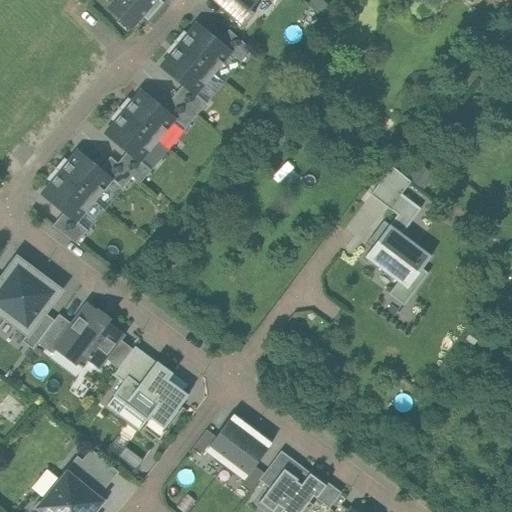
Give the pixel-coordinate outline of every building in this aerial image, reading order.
[(113,0),(107,7),(119,18),(123,14),(134,24),(131,28),(132,29),(143,17),(157,0),(113,0)] [(160,0),(157,0),(143,17),(148,21),(164,3),(160,0)] [(213,0),(243,26),(254,14),(250,9),(257,0),(213,0)] [(198,24),(189,35),(187,34),(178,44),(214,74),(222,63),(221,62),(229,52),(230,51),(219,42),(198,24)] [(229,30),(219,42),(230,51),(229,52),(241,62),(251,50),(229,30)] [(214,74),(178,44),(169,55),(171,56),(162,67),(183,85),(194,94),(195,93),(203,83),(205,84),(214,74)] [(194,94),(183,85),(173,96),(196,116),(207,103),(195,93),(194,94)] [(163,108),(142,91),(133,102),(131,101),(122,111),(158,141),(167,130),(165,129),(173,119),(174,118),(163,108)] [(196,116),(173,96),(163,108),(174,118),(173,119),(185,128),(196,116)] [(158,141),(122,111),(114,122),(115,123),(106,134),(127,152),(138,161),(139,160),(148,150),(149,151),(158,141)] [(100,169),(78,151),(69,162),(68,161),(59,171),(94,201),(103,191),(101,189),(110,179),(111,178),(100,169)] [(138,161),(127,152),(118,163),(117,164),(132,177),(140,183),(151,170),(139,160),(138,161)] [(132,177),(117,164),(118,163),(110,157),(100,169),(111,178),(110,179),(122,189),(132,177)] [(371,192),(398,214),(392,221),(404,230),(422,208),(402,192),(412,180),(393,165),(371,192)] [(94,201),(59,171),(50,182),(52,183),(43,194),(64,212),(75,221),(76,220),(84,210),(86,211),(94,201)] [(64,212),(52,226),(76,244),(87,230),(76,220),(75,221),(64,212)] [(431,256),(389,225),(365,257),(407,288),(431,256)] [(0,279),(0,314),(5,318),(39,274),(17,257),(0,279)] [(39,274),(5,318),(27,334),(22,341),(33,349),(37,343),(54,320),(45,313),(61,290),(39,274)] [(121,334),(98,317),(101,313),(100,312),(99,313),(88,305),(73,325),(60,342),(68,348),(80,357),(83,354),(89,359),(98,365),(104,357),(118,338),(121,334)] [(73,325),(59,314),(54,320),(37,343),(52,354),(57,348),(56,348),(60,342),(73,325)] [(124,342),(118,338),(104,357),(118,368),(133,349),(124,342)] [(80,357),(76,363),(83,368),(89,359),(83,354),(80,357)] [(189,395),(168,379),(173,373),(157,361),(137,387),(158,402),(147,416),(163,428),(189,395)] [(233,414),(206,450),(225,465),(252,429),(233,414)] [(252,429),(225,465),(230,469),(230,462),(231,462),(231,469),(236,473),(244,479),(271,443),(252,429)] [(99,492),(118,471),(90,445),(71,466),(99,492)] [(97,511),(107,500),(66,467),(33,507),(38,511),(97,511)] [(42,495),(57,478),(47,470),(33,487),(42,495)] [(301,484),(296,481),(298,479),(286,470),(270,492),(267,490),(259,502),(272,511),(306,511),(312,504),(309,502),(309,501),(313,496),(317,499),(322,492),(321,492),(326,485),(310,473),(311,473),(310,472),(301,484)]
